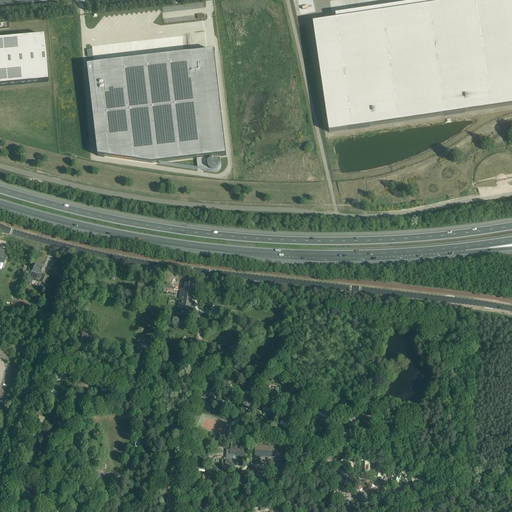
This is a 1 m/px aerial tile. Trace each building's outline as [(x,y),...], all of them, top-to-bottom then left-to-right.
[(336,20),(313,23),(329,133),(511,105),(511,0),(437,0),(336,15),(336,20)] [(0,86),(48,82),(44,36),(0,39),(0,86)] [(94,65),(88,66),(98,157),(104,157),(105,156),(152,163),(220,155),(220,157),(226,156),(227,156),(214,51),(208,52),(208,53),(169,58),(94,66),(94,65)] [(208,164),(208,165),(208,166),(208,167),(209,167),(209,168),(210,169),(211,169),(211,170),(212,170),(213,170),(214,170),(215,170),(216,170),(217,170),(217,169),(218,169),(218,168),(219,168),(219,167),(219,166),(219,165),(220,165),(220,164),(219,164),(219,163),(219,162),(219,161),(218,161),(218,160),(217,160),(217,159),(216,159),(215,159),(214,159),(213,159),(212,159),(211,159),(211,160),(210,160),(209,160),(209,161),(209,162),(208,162),(208,163),(208,164)] [(31,270),(29,277),(36,279),(34,282),(38,284),(39,282),(44,284),(47,277),(42,275),(40,275),(40,274),(43,268),(39,266),(40,264),(34,262),(31,270)] [(181,289),(180,295),(192,297),(194,284),(185,283),(184,289),(181,289)] [(192,297),(180,295),(178,308),(190,310),(192,297)] [(79,339),(82,341),(83,339),(86,340),(88,335),(82,332),(79,339)] [(143,337),(141,343),(152,347),(154,341),(143,337)] [(235,364),(234,370),(245,372),(247,372),(248,366),(246,366),(235,364)] [(285,389),(283,397),(295,399),(296,396),(297,395),(298,391),(295,391),(295,393),(290,392),(289,395),(287,394),(288,390),(285,389)] [(148,422),(157,426),(159,421),(150,418),(148,422)] [(228,441),(236,444),(238,438),(236,438),(237,435),(238,436),(240,431),(232,429),(228,441)] [(69,449),(74,457),(80,454),(75,445),(69,449)] [(234,449),(233,456),(245,456),(246,446),(241,445),(240,450),(234,449)] [(255,457),(276,458),(275,471),(287,471),(287,464),(283,463),(284,446),(277,445),(277,446),(256,445),(255,457)] [(226,449),(225,464),(231,469),(232,467),(233,467),(235,464),(233,463),(233,456),(234,449),(226,449)] [(338,455),(336,465),(342,467),(345,457),(338,455)] [(353,459),(350,469),(357,471),(359,460),(353,459)] [(373,465),(370,474),(375,477),(379,467),(373,465)] [(257,470),(256,480),(259,481),(261,481),(261,479),(264,479),(264,476),(262,476),(262,471),(257,470)] [(393,470),(390,480),(396,483),(399,473),(393,470)] [(329,477),(329,482),(330,482),(330,483),(338,484),(338,474),(331,473),(331,477),(329,477)] [(207,476),(200,475),(198,483),(205,485),(207,476)] [(243,477),(238,482),(245,489),(250,484),(248,482),(248,481),(249,480),(245,477),(244,478),(243,477)] [(363,479),(359,483),(360,484),(359,484),(364,491),(371,484),(367,478),(364,481),(363,479)] [(220,480),(211,479),(210,487),(219,487),(220,480)] [(23,488),(22,491),(31,495),(32,491),(26,489),(27,487),(25,486),(24,488),(23,488)] [(381,493),(381,498),(382,498),(382,499),(389,501),(391,491),(384,489),(383,493),(381,493)] [(241,495),(237,497),(241,502),(247,497),(244,492),(243,493),(242,492),(240,494),(241,495)] [(364,495),(357,498),(359,502),(357,502),(359,507),(361,506),(361,507),(368,505),(364,495)] [(294,500),(291,497),(285,503),(289,506),(294,500)] [(345,498),(337,500),(340,510),(348,508),(346,504),(348,504),(346,499),(345,499),(345,498)] [(208,502),(199,507),(201,511),(204,511),(211,509),(208,502)]
